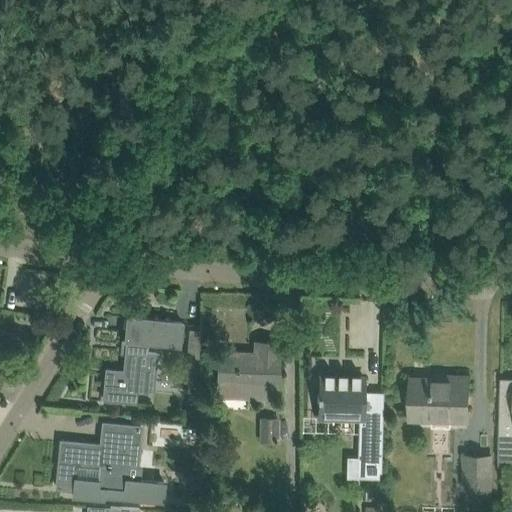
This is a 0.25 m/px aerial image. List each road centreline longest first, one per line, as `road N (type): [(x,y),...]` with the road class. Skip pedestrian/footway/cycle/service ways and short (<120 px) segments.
road 1 (residential): [(94,259),(328,272),(511,267)]
road 2 (track): [(94,259),(105,217),(198,37),(241,0)]
road 3 (unclassified): [(0,445),(92,290),(94,259)]
